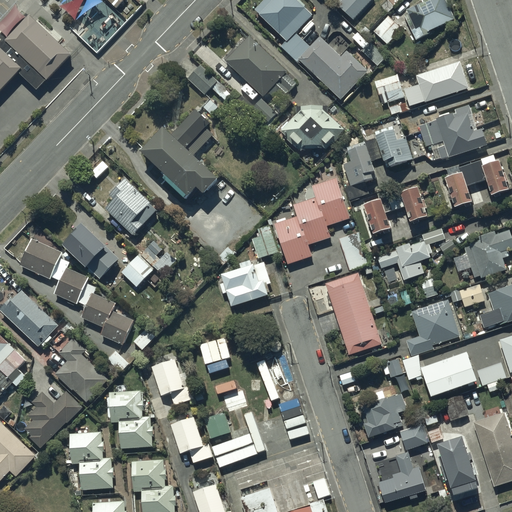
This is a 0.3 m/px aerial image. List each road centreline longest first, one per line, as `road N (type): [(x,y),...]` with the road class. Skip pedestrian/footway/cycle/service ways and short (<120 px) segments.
road 1 (residential): [(0,205),(196,0)]
road 2 (residential): [(361,511),(295,309)]
